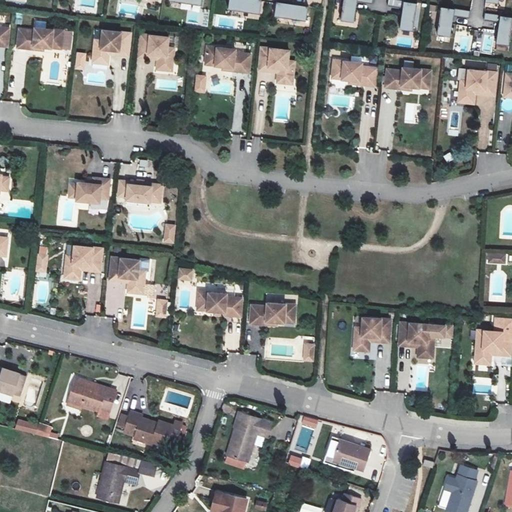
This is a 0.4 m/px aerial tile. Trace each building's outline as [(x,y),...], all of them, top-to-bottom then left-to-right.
[(94,12),(95,0),(74,0),(74,10),(94,12)] [(253,1),(246,0),(221,0),(220,10),(251,14),(253,1)] [(362,0),(334,0),(331,22),(344,24),(347,4),(362,6),(362,0)] [(407,5),(378,1),(377,8),(392,11),(390,30),(403,31),(407,5)] [(299,8),(268,3),(266,17),(298,21),(299,8)] [(460,13),(432,9),(428,35),(440,37),(443,18),(459,21),(460,13)] [(502,20),(473,15),(471,23),(487,25),(484,43),(498,46),(502,20)] [(231,26),(232,16),(218,16),(218,26),(231,26)] [(459,26),(458,50),(470,51),(471,27),(459,26)] [(33,34),(17,32),(16,50),(32,51),(32,48),(42,49),(50,50),(50,44),(60,45),(61,33),(33,30),(33,34)] [(125,59),(128,36),(100,33),(99,43),(92,43),(90,60),(105,62),(106,57),(107,52),(116,53),(115,58),(125,59)] [(166,40),(138,37),(135,60),(146,61),(146,57),(155,58),(155,62),(154,67),(169,69),(171,51),(165,50),(166,40)] [(232,74),(248,76),(250,57),(235,56),(235,52),(207,49),(206,62),(216,63),(215,68),(223,69),(232,70),(232,74)] [(289,53),(261,50),(258,73),(269,74),(269,70),(278,71),(278,76),(277,81),(293,82),(295,65),(288,64),(289,53)] [(74,69),(85,70),(86,52),(75,51),(74,69)] [(353,87),(370,89),(372,71),(356,69),(357,65),(329,62),(327,75),(337,76),(337,82),(344,82),(354,83),(353,87)] [(397,74),(382,72),(380,90),(396,92),(397,88),(406,89),(414,90),(414,84),(424,85),(426,73),(398,70),(397,74)] [(459,83),(453,82),(451,99),(466,101),(466,96),(467,91),(476,92),(476,97),(486,98),(488,75),(461,72),(459,83)] [(195,92),(206,92),(206,74),(196,74),(195,92)] [(511,77),(498,76),(496,99),(506,100),(507,96),(511,96),(511,77)] [(448,107),(448,136),(460,136),(460,107),(448,107)] [(0,194),(1,194),(1,192),(2,187),(9,188),(10,180),(3,179),(3,177),(0,176),(0,194)] [(101,199),(109,200),(111,181),(95,179),(94,182),(94,185),(87,184),(79,184),(79,186),(71,185),(71,193),(78,194),(78,199),(78,202),(101,204),(101,199)] [(139,184),(121,182),(119,197),(128,198),(128,201),(151,203),(151,202),(151,199),(161,200),(163,186),(143,184),(143,187),(139,186),(139,184)] [(163,243),(174,244),(177,224),(165,223),(163,243)] [(0,252),(8,253),(9,241),(0,240),(0,252)] [(75,258),(68,257),(67,275),(82,277),(82,271),(83,267),(92,268),(91,272),(102,273),(104,250),(76,247),(75,258)] [(487,252),(487,263),(507,264),(507,252),(487,252)] [(49,258),(40,257),(38,277),(41,278),(41,273),(47,273),(49,258)] [(141,262),(113,259),(111,282),(121,283),(122,279),(131,279),(130,284),(130,289),(145,290),(147,273),(140,272),(141,262)] [(195,274),(182,272),(181,283),(194,284),(195,274)] [(226,317),(242,319),(244,300),(228,299),(228,296),(200,294),(199,306),(209,307),(209,313),(216,313),(226,314),(226,317)] [(162,301),(160,317),(168,318),(170,302),(162,301)] [(269,309),(253,308),(252,326),(268,327),(269,324),(278,324),(286,325),(286,319),(296,320),(297,308),(269,305),(269,309)] [(360,328),(353,327),(351,344),(367,345),(367,341),(367,336),(376,337),(376,342),(386,342),(388,320),(360,318),(360,328)] [(449,327),(398,323),(396,345),(407,346),(407,342),(416,342),(416,347),(415,352),(430,353),(432,336),(448,337),(449,327)] [(467,343),(466,360),(481,361),(482,356),(482,352),(491,352),(491,357),(501,357),(502,334),(475,333),(474,343),(467,343)] [(304,362),(316,361),(315,342),(304,342),(304,362)] [(0,393),(12,397),(17,376),(0,372),(0,393)] [(492,395),(492,377),(473,377),(473,395),(492,395)] [(76,378),(75,382),(106,389),(107,386),(76,378)] [(106,389),(75,382),(70,402),(85,406),(100,410),(101,408),(112,411),(117,389),(107,386),(106,389)] [(83,410),(85,406),(70,402),(68,407),(83,410)] [(125,428),(136,431),(145,433),(144,438),(154,441),(155,438),(168,442),(169,439),(177,441),(183,419),(175,417),(174,421),(160,417),(158,422),(152,420),(153,417),(142,415),(143,411),(130,408),(125,428)] [(249,462),(257,434),(259,429),(270,432),(273,422),(240,413),(235,427),(237,428),(229,457),(249,462)] [(18,418),(15,429),(42,436),(45,425),(18,418)] [(269,437),(270,432),(259,429),(257,434),(269,437)] [(335,457),(337,458),(347,462),(347,464),(366,471),(372,451),(341,440),(335,457)] [(301,468),(303,458),(288,455),(285,464),(301,468)] [(112,456),(111,460),(141,467),(141,463),(112,456)] [(345,467),(347,464),(347,462),(337,458),(335,463),(345,467)] [(111,460),(108,459),(100,495),(120,500),(125,477),(139,481),(142,467),(141,467),(111,460)] [(481,473),(464,466),(459,481),(451,478),(448,490),(455,493),(449,511),(450,511),(470,511),(475,495),(471,494),(473,489),(477,491),(480,482),(478,482),(481,473)] [(257,488),(268,484),(265,476),(254,481),(257,488)] [(213,509),(219,510),(224,511),(245,511),(249,498),(218,491),(213,509)] [(345,501),(340,499),(335,511),(356,511),(359,506),(361,507),(364,500),(347,494),(345,501)]
